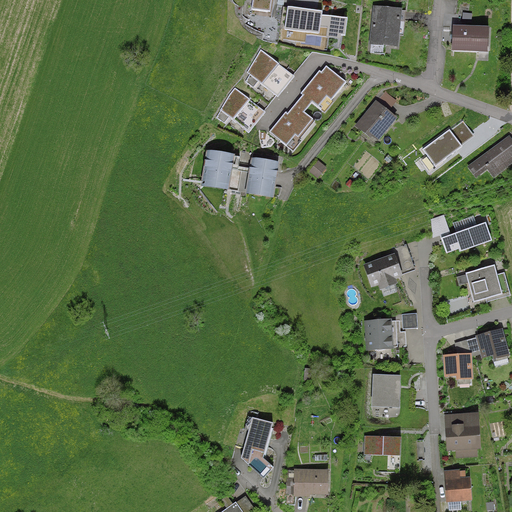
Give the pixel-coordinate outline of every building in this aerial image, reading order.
[(273,0),(254,0),(253,13),(271,15),(273,0)] [(395,47),(399,11),(373,8),(369,53),(382,54),(383,45),(395,47)] [(350,22),(286,10),(280,38),(321,46),(322,37),(346,42),(350,22)] [(496,31),(452,28),(451,51),(477,52),(477,47),(486,47),(485,52),(494,53),(496,31)] [(293,75),(260,50),(246,81),(254,88),(260,80),(278,93),(293,75)] [(324,114),(347,86),(327,70),(323,75),(320,73),(302,95),(304,96),(288,116),(287,115),(271,134),(294,153),(303,142),(301,141),(315,123),(305,115),(313,105),(324,114)] [(264,111),(235,88),(218,117),(225,124),(232,116),(249,130),(264,111)] [(387,105),(379,99),(355,127),(368,137),(370,135),(376,140),(394,119),(383,110),(387,105)] [(450,130),(424,149),(436,165),(461,146),(450,130)] [(511,161),(511,143),(508,138),(467,168),(473,175),(484,167),(491,176),(511,161)] [(230,170),(232,157),(206,153),(201,179),(228,183),(230,170)] [(246,186),(273,191),(277,164),(251,160),(246,186)] [(318,168),(314,165),(308,172),(316,178),(320,173),(316,170),(318,168)] [(450,231),(444,215),(431,219),(433,237),(450,231)] [(486,222),(442,238),(447,252),(460,248),(461,251),(492,240),(486,222)] [(395,253),(402,274),(415,269),(406,244),(393,249),(395,253)] [(395,253),(363,264),(372,288),(379,285),(380,289),(398,283),(396,278),(403,276),(402,274),(395,253)] [(495,265),(466,273),(467,274),(457,277),(459,285),(469,283),(474,302),(487,298),(488,302),(511,295),(505,272),(498,274),(495,265)] [(418,328),(417,314),(402,314),(403,329),(418,328)] [(394,349),(394,347),(398,347),(406,347),(406,331),(401,332),(400,321),(392,321),(391,319),(365,321),(367,349),(375,349),(377,350),(380,351),(383,350),(385,349),(394,349)] [(502,328),(475,336),(476,338),(455,343),(456,354),(472,353),(472,356),(481,354),(482,358),(493,356),(495,361),(511,356),(502,328)] [(456,354),(444,355),(445,378),(457,377),(457,380),(458,380),(459,384),(471,384),(471,379),(473,379),(472,356),(472,353),(456,354)] [(400,375),(373,374),(372,406),(399,407),(400,375)] [(447,450),(457,449),(458,458),(478,457),(477,449),(482,448),(479,412),(445,414),(447,450)] [(242,457),(264,477),(273,467),(265,459),(273,429),(271,428),(273,422),(248,416),(244,429),(249,430),(242,457)] [(401,437),(365,436),(364,455),(400,456),(401,437)] [(392,468),(403,468),(403,460),(393,459),(392,468)] [(309,495),(329,495),(330,469),(295,469),(295,471),(294,494),(294,496),(309,496),(309,495)] [(444,470),(446,502),(471,500),(470,477),(466,477),(465,470),(461,470),(461,469),(444,470)] [(294,494),(295,471),(287,470),(286,494),(294,494)] [(221,500),(227,508),(233,504),(228,496),(221,500)] [(245,496),(237,502),(243,511),(248,511),(254,508),(245,496)] [(243,511),(237,502),(236,502),(233,504),(227,508),(221,511),(243,511)] [(403,511),(403,502),(393,502),(393,511),(403,511)]
